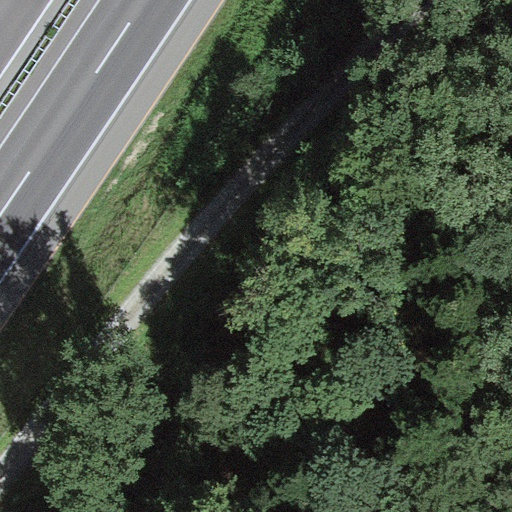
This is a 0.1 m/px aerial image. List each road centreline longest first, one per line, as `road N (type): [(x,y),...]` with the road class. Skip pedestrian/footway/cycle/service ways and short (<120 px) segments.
road 1 (track): [(414,0),(204,211),(0,478)]
road 2 (motorway): [(0,214),(144,0)]
